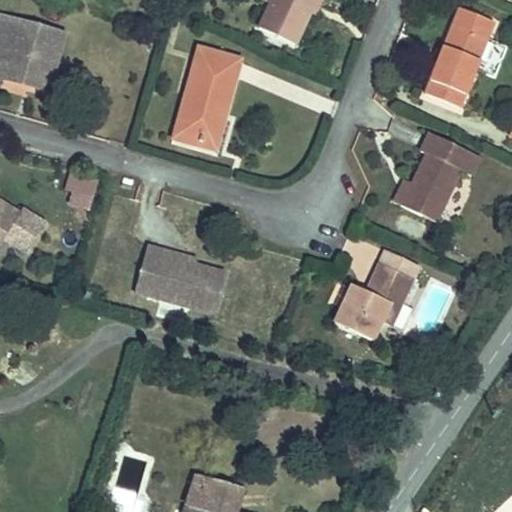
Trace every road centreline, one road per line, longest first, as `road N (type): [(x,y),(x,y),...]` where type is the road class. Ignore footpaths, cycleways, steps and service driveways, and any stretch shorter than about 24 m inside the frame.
road 1 (residential): [(0,124),(270,202),(302,198),(324,177),(356,112),(395,0)]
road 2 (tertiary): [(380,511),(511,328)]
